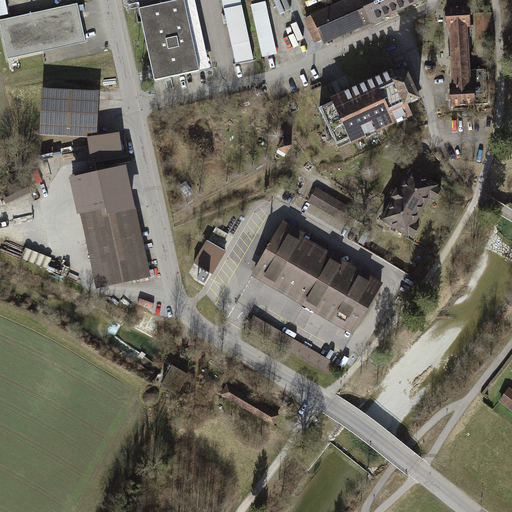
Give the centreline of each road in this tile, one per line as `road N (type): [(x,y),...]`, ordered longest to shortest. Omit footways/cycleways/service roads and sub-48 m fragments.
road 1 (residential): [(469,511),(351,418),(187,313),(174,290),(133,110)]
road 2 (residential): [(401,22),(297,66),(133,110)]
road 3 (track): [(322,400),(404,310),(480,192)]
road 4 (track): [(496,0),(500,117),(480,192)]
road 5 (track): [(160,226),(271,168),(311,175)]
road 6 (track): [(466,402),(411,444),(366,511)]
road 7 (track): [(466,402),(421,472),(380,511)]
road 8 (track): [(322,400),(239,511)]
road 9 (residential): [(443,148),(401,22)]
